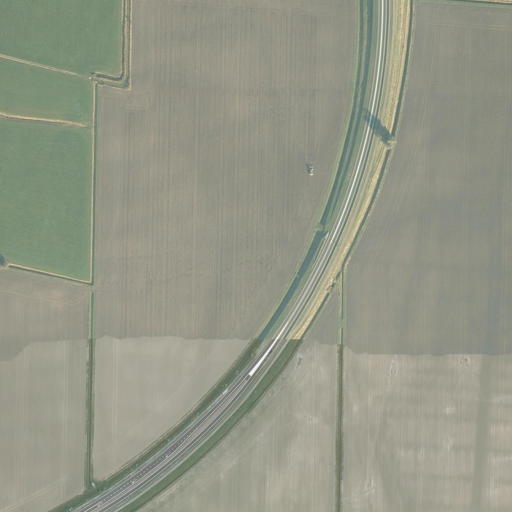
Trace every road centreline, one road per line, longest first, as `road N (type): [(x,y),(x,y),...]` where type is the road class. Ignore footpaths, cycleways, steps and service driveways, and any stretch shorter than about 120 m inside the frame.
road 1 (trunk): [(265,354),(315,273),(358,168),(382,0)]
road 2 (trunk): [(265,354),(172,447),(80,511)]
road 3 (trunk): [(100,511),(221,413),(265,354)]
